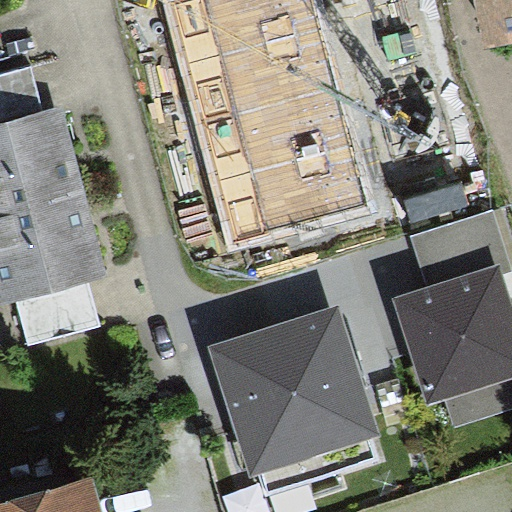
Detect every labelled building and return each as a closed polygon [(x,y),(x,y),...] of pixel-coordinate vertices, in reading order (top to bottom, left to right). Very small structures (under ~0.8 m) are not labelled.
[(186,0),(170,4),(233,244),(372,208),(362,171),(347,115),(333,60),(317,0),(186,0)] [(430,0),(379,0),(426,177),(474,164),(430,0)] [(511,0),(473,0),(484,53),(511,47),(511,0)] [(35,68),(0,77),(0,312),(19,307),(30,349),(100,331),(89,288),(108,283),(63,112),(48,116),(35,68)] [(511,304),(502,275),(511,271),(511,269),(493,212),(412,238),(428,288),(394,299),(427,403),(444,398),(454,426),(511,407),(511,304)] [(380,437),(338,307),(208,349),(250,476),(262,472),(269,493),(377,458),(371,440),(380,437)] [(98,511),(89,481),(0,505),(0,511),(98,511)]
